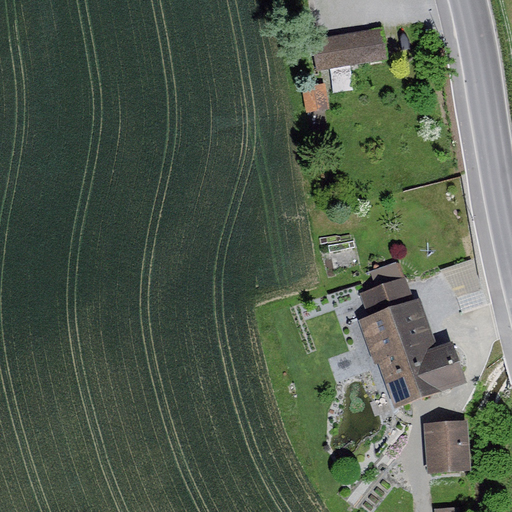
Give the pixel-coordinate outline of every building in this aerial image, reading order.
[(380,30),(314,42),(319,71),(385,60),(380,30)] [(306,110),(322,107),(319,87),(303,90),(306,110)] [(471,261),(441,272),(458,298),(464,313),(490,304),(485,289),(481,290),(471,261)] [(402,282),(365,295),(374,318),(370,320),(400,404),(461,382),(449,349),(429,356),(402,282)] [(461,427),(432,429),(434,468),(464,466),(461,427)]
